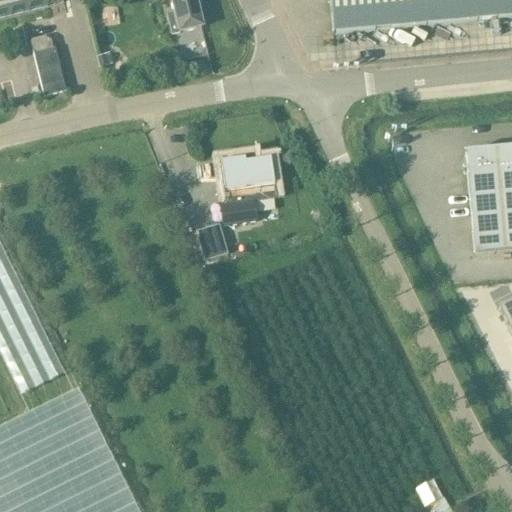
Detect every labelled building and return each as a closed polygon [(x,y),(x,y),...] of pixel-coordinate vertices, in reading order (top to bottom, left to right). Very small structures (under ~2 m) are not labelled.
[(0,0),(0,23),(61,8),(60,5),(63,4),(62,0),(0,0)] [(170,0),(174,15),(167,17),(171,37),(202,30),(195,0),(170,0)] [(511,0),(328,0),(332,35),(511,19),(511,0)] [(70,32),(59,35),(73,91),(85,88),(70,32)] [(44,39),(30,43),(42,95),(43,99),(65,94),(55,51),(53,52),(51,43),(44,39)] [(100,69),(108,67),(105,57),(97,59),(100,69)] [(511,153),(466,158),(475,257),(511,254),(511,153)] [(273,187),(274,187),(270,161),(245,165),(244,161),(220,165),(224,195),(225,195),(227,206),(220,208),(223,228),(256,223),(253,204),(275,200),(273,187)] [(218,228),(195,235),(204,263),(227,256),(218,228)] [(511,303),(497,311),(511,340),(511,303)]
